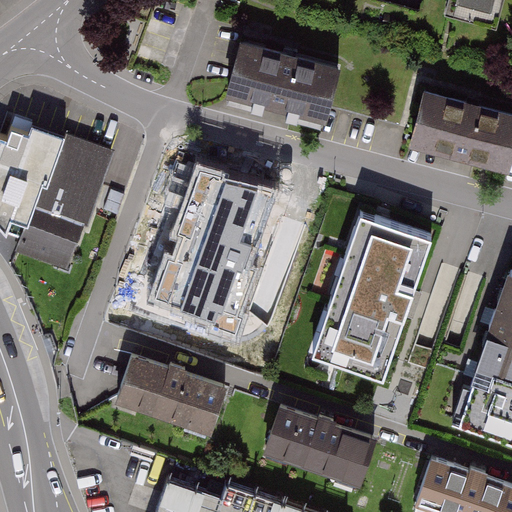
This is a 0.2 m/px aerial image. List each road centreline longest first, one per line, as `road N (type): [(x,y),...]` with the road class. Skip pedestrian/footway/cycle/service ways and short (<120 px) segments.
road 1 (residential): [(32,34),(67,68),(129,101),(511,203)]
road 2 (primary): [(0,367),(35,499)]
